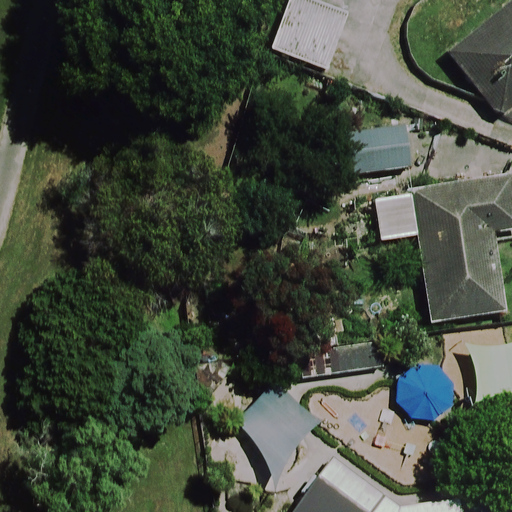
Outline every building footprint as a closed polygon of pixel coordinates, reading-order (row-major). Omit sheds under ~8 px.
[(511,108),(511,0),(439,59),(492,125),(511,108)] [(338,22),(284,3),(264,58),(319,77),(338,22)] [(406,174),(401,133),(339,141),(344,182),(406,174)] [(511,237),(502,181),(367,203),(374,246),(408,241),(423,330),(499,318),(486,241),(511,237)] [(377,391),(370,350),(321,357),(327,398),(377,391)] [(434,511),(380,511),(309,461),(271,511),(448,511),(448,510),(434,511)]
